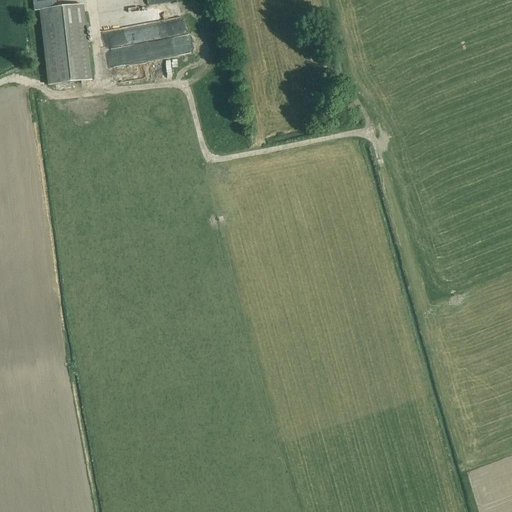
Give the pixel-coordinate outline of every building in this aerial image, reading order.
[(84,5),(40,10),(49,85),(92,81),(84,5)] [(151,22),(179,18),(177,6),(149,10),(151,22)] [(178,20),(102,33),(105,46),(180,33),(178,20)] [(148,57),(170,54),(169,43),(153,45),(153,52),(148,52),(148,57)] [(138,72),(138,66),(119,66),(119,78),(142,77),(141,72),(138,72)]
